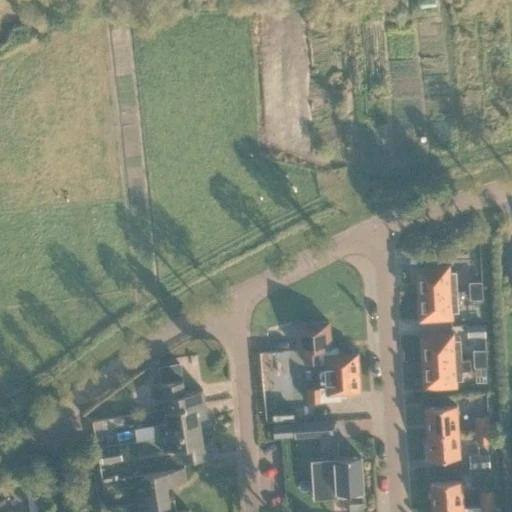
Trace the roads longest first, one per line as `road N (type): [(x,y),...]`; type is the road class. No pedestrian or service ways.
road 1 (unclassified): [(395,511),(375,226)]
road 2 (unclassified): [(0,455),(135,353),(234,297)]
road 3 (residential): [(255,511),(234,297)]
road 4 (unclassified): [(234,297),(375,226)]
road 5 (unclassified): [(375,226),(511,189)]
